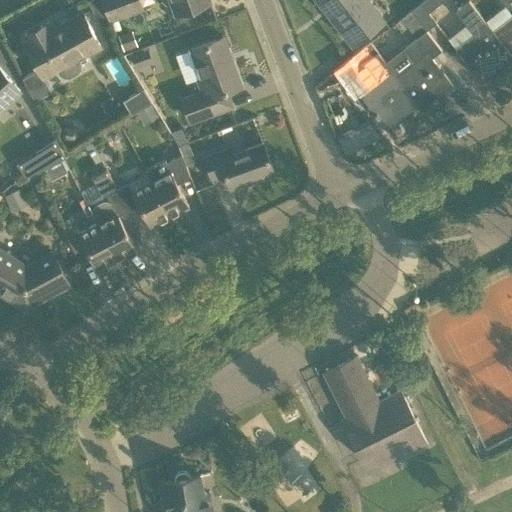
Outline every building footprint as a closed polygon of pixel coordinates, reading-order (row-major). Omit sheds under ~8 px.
[(103,0),(111,21),(132,13),(142,10),(138,0),(103,0)] [(170,0),(176,13),(210,1),(209,0),(170,0)] [(334,23),(363,0),(318,0),(317,1),(334,23)] [(352,46),(384,20),(368,0),(363,0),(334,23),(352,46)] [(426,30),(436,22),(428,11),(442,0),(423,0),(411,10),(426,30)] [(511,55),(492,30),(468,0),(467,0),(455,10),(473,33),(455,48),(482,82),(483,81),(511,58),(511,55)] [(511,0),(500,0),(511,14),(492,30),(511,55),(511,0)] [(416,38),(426,30),(411,10),(401,18),(416,38)] [(100,45),(82,12),(53,28),(49,21),(24,34),(28,41),(25,43),(43,76),(57,68),(60,73),(64,75),(69,76),(78,72),(80,68),(80,62),(78,57),(100,45)] [(396,76),(423,109),(453,86),(454,85),(432,57),(442,50),(426,30),(416,38),(406,45),(417,59),(396,76)] [(191,120),(232,105),(226,90),(241,84),(223,36),(190,48),(206,89),(182,98),(191,120)] [(396,76),(369,42),(351,56),(359,67),(364,63),(377,79),(359,93),(386,127),(387,127),(386,126),(417,103),(422,110),(423,110),(423,109),(396,76)] [(0,106),(20,89),(1,67),(0,67),(0,106)] [(143,90),(125,102),(132,114),(151,103),(143,90)] [(371,117),(336,132),(345,153),(380,138),(371,117)] [(29,179),(48,169),(53,177),(71,168),(56,141),(19,161),(29,179)] [(182,154),(186,164),(196,161),(188,141),(179,145),(182,154)] [(274,172),(263,142),(230,154),(227,147),(204,156),(212,179),(226,174),(231,188),(274,172)] [(190,176),(186,164),(182,154),(167,162),(165,159),(146,169),(147,172),(146,172),(169,215),(189,205),(177,183),(190,176)] [(128,209),(117,187),(106,168),(92,176),(103,196),(107,194),(110,201),(109,200),(106,200),(103,200),(95,204),(92,208),(92,210),(92,211),(117,257),(135,247),(118,214),(128,209)] [(169,215),(146,172),(128,182),(128,181),(117,187),(128,209),(139,203),(151,225),(169,215)] [(13,210),(29,202),(21,186),(5,194),(13,210)] [(117,257),(92,211),(91,212),(96,223),(79,232),(74,223),(63,230),(75,252),(85,246),(97,268),(117,257)] [(27,265),(0,247),(0,290),(25,306),(68,283),(52,251),(27,265)] [(378,400),(356,355),(324,372),(341,407),(343,406),(348,415),(341,419),(361,460),(397,442),(404,455),(427,444),(400,389),(378,400)] [(190,476),(190,473),(185,469),(178,471),(174,475),(175,478),(160,481),(165,511),(212,511),(209,492),(203,493),(200,474),(190,476)]
